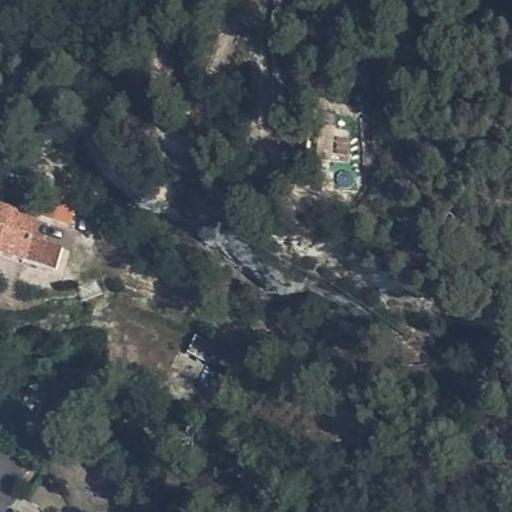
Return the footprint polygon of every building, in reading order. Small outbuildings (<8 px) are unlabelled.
[(338,111),(325,111),(324,136),(336,136),(338,111)] [(49,167),(48,169),(41,191),(58,196),(76,202),(83,181),(101,187),(104,176),(85,170),(83,178),(49,167)] [(0,233),(41,246),(49,220),(34,215),(40,196),(0,183),(0,233)] [(65,225),(60,223),(49,220),(41,246),(57,251),(63,234),(65,225)] [(80,266),(85,279),(86,281),(107,274),(102,258),(80,266)] [(214,342),(223,324),(202,312),(191,331),(214,342)]
